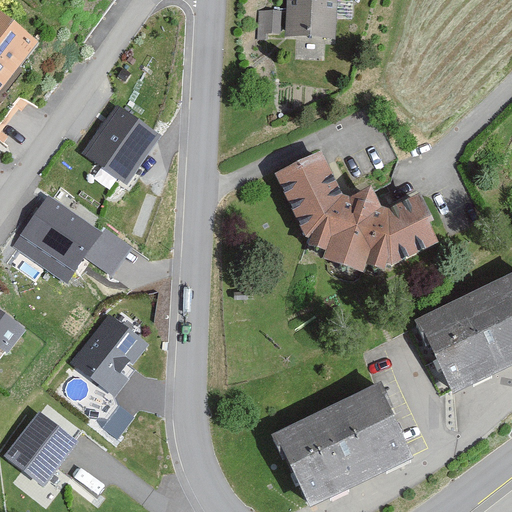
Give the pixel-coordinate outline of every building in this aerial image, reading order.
[(338,0),(288,0),(287,33),(337,35),(338,0)] [(0,87),(38,40),(0,9),(0,87)] [(281,11),(258,10),(257,39),(267,40),(267,33),(280,33),(281,11)] [(161,132),(119,104),(85,154),(127,182),(161,132)] [(321,147),(274,171),(309,242),(327,247),(323,254),(364,269),(367,260),(385,266),(386,259),(392,262),(439,238),(430,218),(434,216),(420,189),(390,204),(382,203),(372,181),(348,194),(343,191),(321,147)] [(47,194),(12,244),(67,282),(84,258),(111,278),(133,247),(104,227),(101,232),(47,194)] [(511,273),(416,317),(451,393),(511,364),(511,273)] [(25,328),(0,309),(0,344),(9,351),(25,328)] [(148,343),(107,312),(70,362),(115,396),(134,370),(130,367),(148,343)] [(378,382),(272,432),(307,506),(413,456),(378,382)] [(41,409),(6,455),(45,484),(79,438),(41,409)]
